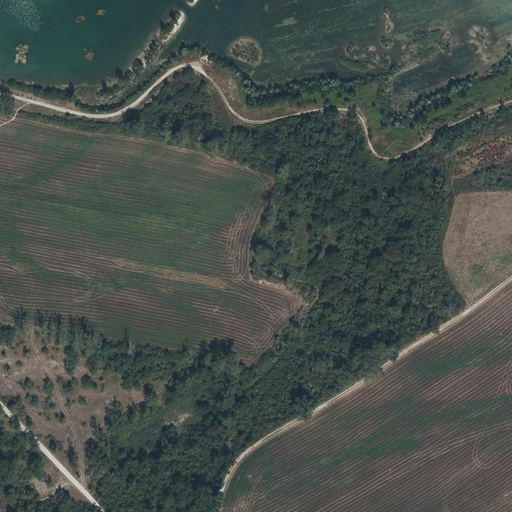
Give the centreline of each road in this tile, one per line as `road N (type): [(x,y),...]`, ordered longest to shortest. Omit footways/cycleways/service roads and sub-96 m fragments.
road 1 (track): [(214,511),(228,473),(260,441),(368,378),(511,277)]
road 2 (track): [(208,76),(185,67),(169,72),(112,115),(76,114),(0,92)]
road 3 (track): [(103,511),(0,405)]
